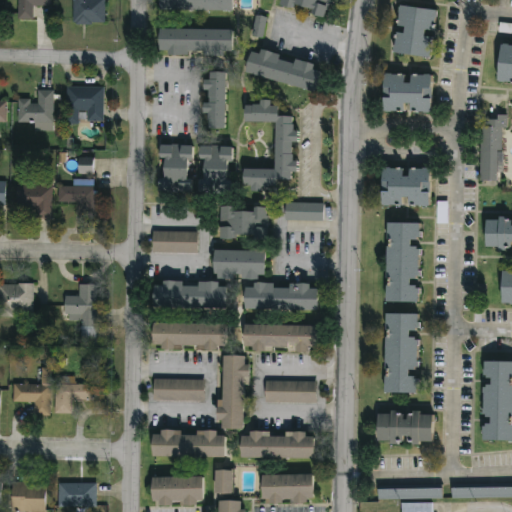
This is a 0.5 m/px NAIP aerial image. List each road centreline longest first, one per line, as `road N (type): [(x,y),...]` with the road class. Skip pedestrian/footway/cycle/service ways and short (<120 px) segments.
road 1 (residential): [(342,511),(346,152),(357,0)]
road 2 (residential): [(130,511),(134,0)]
road 3 (residential): [(139,60),(0,57)]
road 4 (residential): [(134,253),(0,252)]
road 5 (residential): [(132,455),(0,452)]
